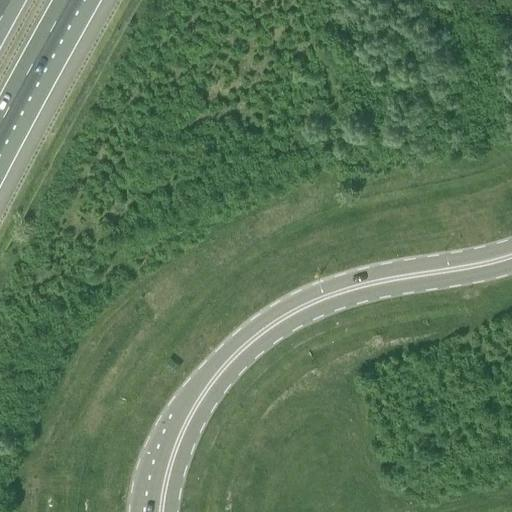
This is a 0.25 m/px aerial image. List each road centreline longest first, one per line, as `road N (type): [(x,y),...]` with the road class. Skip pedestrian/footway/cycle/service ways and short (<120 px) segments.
road 1 (secondary): [(160,511),(170,459),(190,415),(226,363),(272,323),(337,292),(511,256)]
road 2 (motorway): [(0,123),(67,0)]
